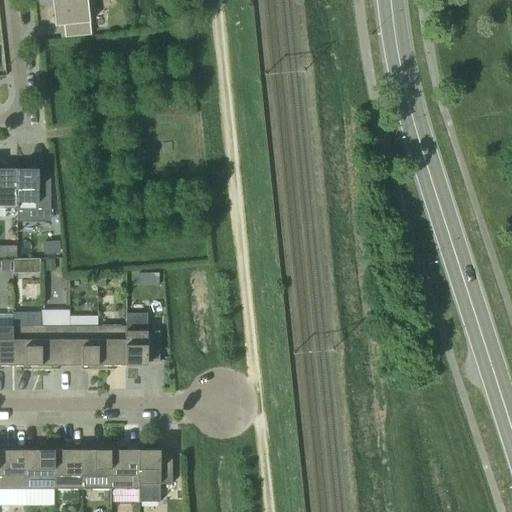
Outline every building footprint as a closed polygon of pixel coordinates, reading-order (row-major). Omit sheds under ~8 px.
[(52,4),(54,18),(55,27),(63,26),(65,38),(91,35),(87,0),(52,4)] [(0,208),(17,208),(17,170),(0,169),(0,208)] [(17,170),(17,208),(17,222),(50,221),(50,203),(50,172),(27,172),(27,170),(17,170)] [(59,253),(58,241),(42,242),(43,254),(59,253)] [(7,247),(7,257),(16,257),(16,247),(7,247)] [(40,258),(27,259),(27,273),(40,273),(40,258)] [(56,271),(56,259),(43,259),(43,271),(56,271)] [(0,270),(9,271),(9,260),(0,260),(0,270)] [(112,291),(112,275),(101,275),(101,291),(112,291)] [(126,313),(126,326),(126,366),(136,365),(136,363),(159,363),(159,331),(147,332),(147,313),(126,313)] [(13,327),(0,326),(0,365),(13,366),(13,327)] [(126,326),(97,327),(97,370),(108,370),(107,366),(126,366),(126,326)] [(41,327),(13,327),(13,366),(31,366),(31,371),(41,370),(41,327)] [(69,327),(41,327),(41,370),(51,370),(51,366),(69,366),(69,327)] [(87,370),(97,370),(97,327),(69,327),(69,366),(87,366),(87,370)] [(0,489),(25,490),(25,451),(7,451),(7,446),(0,445),(0,489)] [(25,490),(53,490),(53,446),(43,446),(43,450),(25,451),(25,490)] [(63,446),(53,446),(53,490),(82,490),(82,450),(63,451),(63,446)] [(82,490),(110,490),(110,446),(100,446),(100,450),(82,450),(82,490)] [(110,490),(138,490),(138,450),(120,450),(120,446),(110,446),(110,490)] [(138,450),(138,490),(138,502),(160,502),(160,484),(172,484),(172,453),(160,453),(160,450),(138,450)]
